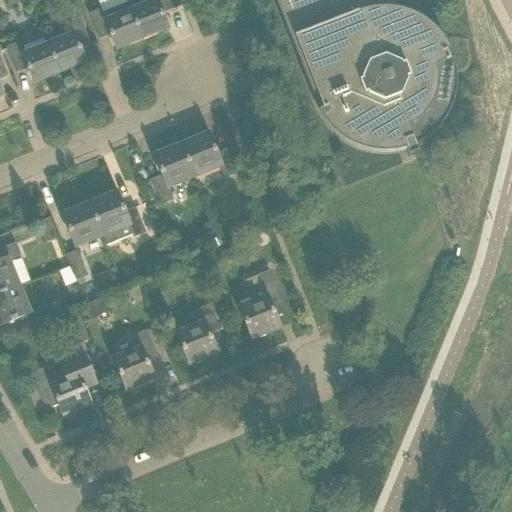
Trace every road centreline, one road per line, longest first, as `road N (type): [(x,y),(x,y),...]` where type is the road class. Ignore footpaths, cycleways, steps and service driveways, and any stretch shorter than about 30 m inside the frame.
road 1 (residential): [(44,504),(334,381)]
road 2 (residential): [(0,177),(220,89)]
